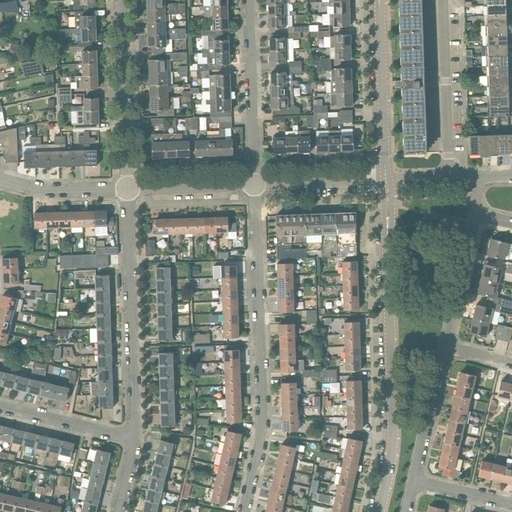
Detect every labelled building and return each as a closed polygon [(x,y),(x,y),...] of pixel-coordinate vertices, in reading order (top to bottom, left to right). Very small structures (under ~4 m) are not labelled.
[(80,10),(80,5),(95,5),(94,0),(72,0),(73,10),(80,10)] [(146,0),(147,10),(185,9),(185,4),(177,4),(165,4),(164,0),(146,0)] [(426,154),(424,87),(421,0),(398,0),(401,81),(402,81),(403,88),(402,88),(404,154),(426,154)] [(1,5),(3,13),(19,15),(16,1),(1,5)] [(333,15),(349,14),(349,2),(329,2),(321,3),(322,7),(329,7),(333,7),(333,15)] [(269,17),(284,17),(284,4),(269,5),(269,17)] [(211,19),(228,19),(227,6),(211,7),(199,7),(199,11),(204,11),(204,19),(211,19)] [(486,16),(506,16),(506,6),(486,7),(486,16)] [(148,23),(166,22),(165,15),(177,15),(177,14),(185,14),(185,9),(147,10),(148,23)] [(74,30),(96,29),(95,17),(90,17),(90,12),(74,12),(74,17),(74,23),(74,30)] [(333,15),(334,27),(349,27),(349,14),(333,15)] [(487,27),(506,26),(506,16),(486,16),(487,27)] [(269,29),(285,29),(284,17),(269,17),(269,29)] [(207,36),(223,36),(222,31),(228,30),(228,19),(211,19),(212,30),(206,30),(201,30),(202,36),(207,36)] [(148,36),(186,34),(186,29),(166,30),(166,22),(148,23),(148,36)] [(487,37),(507,36),(506,26),(487,27),(487,37)] [(78,47),(79,47),(92,47),(92,42),(96,42),(96,29),(74,30),(65,30),(58,30),(58,37),(71,37),(71,34),(75,34),(75,35),(81,35),(81,42),(78,42),(78,47)] [(161,54),(166,54),(166,48),(167,48),(166,40),(186,39),(186,34),(148,36),(149,48),(153,48),(154,54),(161,54)] [(334,48),(350,48),(350,35),(334,36),(334,37),(330,37),(330,48),(334,48)] [(214,54),(229,53),(228,40),(223,41),(223,36),(207,36),(208,41),(207,41),(207,50),(202,50),(202,54),(209,54),(214,54)] [(487,46),(507,46),(507,36),(487,37),(487,46)] [(270,51),(285,51),(285,39),(270,39),(270,51)] [(488,57),(507,56),(507,46),(487,46),(488,57)] [(334,48),(335,61),(350,60),(350,48),(334,48)] [(96,51),(81,52),(82,65),(97,64),(96,51)] [(270,64),(286,63),(285,51),(270,51),(270,64)] [(209,64),(209,66),(221,65),(229,65),(229,53),(214,54),(209,54),(202,54),(203,58),(207,58),(207,64),(209,64)] [(167,66),(167,61),(166,61),(166,54),(161,54),(154,54),(154,60),(149,60),(149,73),(167,72),(170,72),(170,66),(167,66)] [(488,67),(507,66),(507,56),(488,57),(488,67)] [(41,63),(29,62),(21,63),(24,78),(44,74),(41,63)] [(82,77),(97,76),(97,64),(82,65),(76,65),(77,69),(82,69),(82,77)] [(488,77),(508,76),(507,66),(488,67),(488,77)] [(331,82),(352,81),(351,69),(335,69),(335,70),(331,70),(331,71),(331,82)] [(150,86),(168,85),(167,72),(149,73),(150,86)] [(271,86),(286,85),(286,73),(271,74),(271,86)] [(46,85),(53,84),(53,75),(44,76),(46,85)] [(215,88),(230,87),(230,75),(215,75),(209,75),(209,79),(209,88),(215,88)] [(76,83),(76,89),(98,89),(97,76),(82,77),(70,77),(70,83),(76,83)] [(489,87),(508,86),(508,76),(488,77),(489,87)] [(332,94),(352,94),(352,81),(331,82),(332,94)] [(150,98),(168,98),(168,85),(150,86),(150,98)] [(272,98),(287,98),(286,85),(271,86),(272,98)] [(489,97),(508,96),(508,86),(489,87),(489,97)] [(210,100),(231,100),(230,87),(215,88),(209,88),(203,88),(204,92),(210,92),(210,100)] [(58,96),(71,96),(71,88),(58,89),(58,96)] [(336,106),(353,106),(352,94),(332,94),(331,94),(332,106),(336,106)] [(63,104),(72,103),(71,96),(58,96),(59,104),(63,104)] [(489,107),(509,106),(508,96),(489,97),(489,107)] [(157,117),(174,117),(173,97),(168,98),(150,98),(151,111),(157,111),(157,117)] [(272,115),(290,115),(290,109),(287,110),(287,98),(272,98),(272,115)] [(77,112),(98,111),(98,99),(83,99),(83,107),(77,107),(78,108),(71,108),(72,112),(77,112)] [(211,117),(231,116),(231,100),(210,100),(205,100),(206,105),(210,105),(211,117)] [(509,106),(489,107),(490,117),(509,116),(509,106)] [(98,111),(77,112),(78,124),(72,124),(72,130),(91,129),(98,129),(98,111)] [(17,128),(17,141),(25,140),(24,127),(17,128)] [(0,144),(1,145),(6,163),(18,163),(17,141),(17,128),(7,131),(0,132),(0,144)] [(226,141),(225,129),(219,129),(219,135),(220,156),(233,155),(232,140),(226,141)] [(329,152),(341,151),(341,137),(340,131),(328,131),(328,137),(329,152)] [(298,137),(298,153),(310,152),(310,132),(298,132),(298,137)] [(165,158),(177,157),(176,134),(164,135),(165,158)] [(176,134),(177,157),(190,157),(189,141),(182,142),(182,134),(176,134)] [(152,158),(165,158),(164,135),(151,136),(152,158)] [(208,156),(220,156),(219,135),(207,135),(207,141),(208,156)] [(490,155),(500,155),(499,135),(489,136),(490,155)] [(500,155),(510,154),(509,135),(499,135),(500,155)] [(273,153),(285,153),(285,138),(285,136),(273,137),(273,153)] [(341,137),(341,151),(353,151),(353,136),(341,137)] [(469,156),(480,155),(479,136),(469,136),(469,156)] [(480,155),(490,155),(489,136),(479,136),(480,155)] [(285,153),(298,153),(298,137),(285,138),(285,153)] [(329,152),(328,137),(316,137),(317,152),(329,152)] [(195,157),(208,156),(207,141),(195,141),(195,157)] [(35,152),(35,146),(30,146),(23,146),(24,153),(23,153),(24,169),(36,168),(35,152)] [(84,167),(84,150),(72,151),(73,167),(84,167)] [(97,166),(97,150),(84,150),(84,167),(97,166)] [(61,167),(60,151),(55,152),(48,152),(48,168),(61,167)] [(61,167),(73,167),(72,151),(60,151),(61,167)] [(48,152),(41,152),(35,152),(36,168),(48,168),(48,152)] [(71,228),(82,227),(81,212),(70,213),(71,228)] [(82,227),(95,227),(94,212),(81,212),(82,227)] [(94,212),(95,227),(114,226),(113,218),(107,218),(106,212),(94,212)] [(34,229),(47,228),(46,213),(34,214),(34,229)] [(47,228),(59,228),(58,213),(46,213),(47,228)] [(59,228),(71,228),(70,213),(58,213),(59,228)] [(357,257),(357,256),(356,233),(355,213),(336,214),(337,252),(337,257),(357,257)] [(330,252),(337,252),(336,214),(321,215),(322,251),(322,258),(330,258),(330,252)] [(277,245),(306,244),(305,215),(276,216),(277,245)] [(306,252),(322,251),(321,215),(305,215),(306,244),(306,249),(306,252)] [(192,234),(204,233),(204,218),(192,219),(192,234)] [(204,233),(216,233),(216,218),(204,218),(204,233)] [(216,218),(216,233),(228,233),(228,218),(216,218)] [(168,235),(180,234),(180,219),(168,220),(168,235)] [(180,234),(192,234),(192,219),(180,219),(180,234)] [(156,235),(168,235),(168,220),(155,220),(156,235)] [(495,258),(505,260),(509,244),(499,242),(500,242),(491,240),(488,256),(495,257),(495,258)] [(306,258),(306,252),(306,249),(277,250),(277,259),(306,258)] [(84,255),(71,256),(72,269),(84,268),(84,255)] [(95,255),(84,255),(84,268),(96,268),(95,256),(95,255)] [(71,256),(59,256),(60,269),(72,269),(71,256)] [(96,268),(107,268),(107,256),(95,256),(96,268)] [(3,271),(18,270),(17,258),(2,259),(3,271)] [(342,274),(357,274),(357,262),(342,262),(342,274)] [(277,277),(293,276),(293,264),(277,264),(277,277)] [(221,278),(236,278),(236,266),(221,266),(221,278)] [(482,280),(499,284),(502,269),(485,266),(482,280)] [(156,280),(170,280),(170,267),(156,268),(156,280)] [(4,283),(19,283),(18,270),(3,271),(4,283)] [(94,276),(95,276),(95,271),(74,272),(74,279),(86,279),(86,277),(94,276)] [(342,287),(358,286),(357,274),(342,274),(342,287)] [(108,276),(95,276),(94,276),(95,290),(109,289),(108,276)] [(278,288),(293,288),(293,276),(277,277),(278,288)] [(222,290),(237,290),(236,278),(221,278),(222,290)] [(157,293),(171,292),(170,280),(156,280),(157,293)] [(478,294),(496,298),(498,289),(497,289),(499,284),(482,280),(478,294)] [(343,298),(358,298),(358,286),(342,287),(343,298)] [(278,300),(294,300),(293,288),(278,288),(278,300)] [(95,303),(109,302),(109,289),(95,290),(95,303)] [(222,302),(237,302),(237,290),(222,290),(222,302)] [(0,305),(0,307),(14,311),(20,313),(23,299),(36,301),(36,298),(42,299),(43,293),(40,292),(24,291),(17,291),(17,299),(3,296),(0,305)] [(157,305),(171,305),(171,292),(157,293),(157,305)] [(343,298),(343,311),(358,310),(358,298),(343,298)] [(498,305),(511,308),(511,305),(511,301),(499,298),(498,305)] [(279,313),(294,312),(294,300),(278,300),(279,313)] [(96,316),(110,315),(109,302),(95,303),(96,316)] [(222,314),(238,314),(237,302),(222,302),(222,314)] [(158,317),(171,317),(171,305),(157,305),(158,317)] [(496,312),(511,316),(511,307),(511,308),(498,305),(496,312)] [(472,320),(489,324),(493,309),(476,306),(472,320)] [(0,319),(12,323),(14,311),(0,307),(0,319)] [(223,326),(238,326),(238,314),(222,314),(223,326)] [(96,329),(110,329),(110,315),(96,316),(96,322),(96,329)] [(158,329),(172,329),(171,317),(158,317),(158,329)] [(0,332),(9,334),(12,323),(0,319),(0,332)] [(489,324),(472,320),(469,334),(486,338),(489,324)] [(344,335),(359,335),(359,322),(343,323),(344,335)] [(280,337),(295,337),(294,324),(279,325),(280,337)] [(495,339),(509,343),(511,331),(511,328),(498,325),(495,339)] [(223,326),(223,339),(238,338),(238,326),(223,326)] [(97,343),(111,342),(110,329),(96,329),(96,337),(97,343)] [(158,342),(172,341),(172,329),(158,329),(158,342)] [(0,344),(6,346),(9,334),(0,332),(0,344)] [(193,344),(210,344),(210,335),(193,335),(193,344)] [(344,347),(360,346),(359,335),(344,335),(344,347)] [(280,349),(295,349),(295,337),(280,337),(280,349)] [(97,356),(111,356),(111,342),(97,343),(97,356)] [(345,359),(360,359),(360,346),(344,347),(345,359)] [(280,361),(296,361),(295,349),(280,349),(280,361)] [(224,363),(239,362),(239,350),(224,351),(224,363)] [(159,366),(173,366),(173,353),(159,353),(159,366)] [(98,369),(111,369),(111,356),(97,356),(98,369)] [(345,359),(345,371),(360,371),(360,359),(345,359)] [(319,370),(305,371),(305,360),(296,361),(280,361),(281,373),(302,373),(302,378),(319,377),(319,370)] [(224,375),(240,374),(239,362),(224,363),(224,375)] [(160,378),(174,378),(173,366),(159,366),(160,378)] [(94,382),(112,382),(111,369),(98,369),(98,376),(93,376),(94,382)] [(68,384),(75,385),(77,374),(76,372),(71,371),(68,384)] [(2,386),(14,389),(17,376),(5,373),(2,386)] [(457,385),(473,388),(475,376),(460,373),(457,385)] [(225,387),(240,386),(240,374),(224,375),(225,387)] [(14,389),(27,393),(30,380),(17,376),(14,389)] [(160,391),(174,390),(174,378),(160,378),(160,391)] [(27,393),(40,396),(43,383),(30,380),(27,393)] [(346,394),(361,393),(361,381),(345,381),(346,394)] [(91,396),(99,396),(112,395),(112,382),(94,382),(91,382),(91,396)] [(497,398),(509,400),(511,387),(511,384),(501,382),(497,398)] [(40,396),(53,399),(56,386),(43,383),(40,396)] [(281,395),(297,395),(296,383),(281,383),(281,395)] [(455,397),(470,400),(473,388),(457,385),(455,397)] [(56,386),(53,399),(66,402),(69,389),(56,386)] [(225,399),(240,398),(240,386),(225,387),(225,399)] [(160,402),(174,402),(174,390),(160,391),(160,402)] [(346,406),(361,405),(361,393),(346,394),(346,406)] [(112,395),(99,396),(99,409),(113,409),(112,395)] [(282,408),(297,407),(297,395),(281,395),(282,408)] [(452,408),(467,412),(470,400),(455,397),(452,408)] [(226,411),(241,410),(240,398),(225,399),(226,411)] [(161,415),(175,415),(174,402),(160,402),(161,415)] [(346,417),(362,417),(361,405),(346,406),(346,417)] [(282,420),(298,419),(297,407),(282,408),(282,420)] [(449,420),(464,423),(467,412),(452,408),(449,420)] [(226,411),(226,423),(241,423),(241,410),(226,411)] [(161,427),(175,427),(175,415),(161,415),(161,427)] [(346,417),(347,430),(362,429),(362,417),(346,417)] [(283,432),(298,431),(298,419),(282,420),(283,432)] [(446,432),(462,436),(464,423),(449,420),(446,432)] [(0,437),(0,440),(11,443),(14,430),(3,427),(0,437)] [(11,443),(23,446),(26,433),(14,430),(11,443)] [(224,443),(239,447),(241,434),(227,431),(224,443)] [(444,444),(459,447),(462,436),(446,432),(444,444)] [(23,446),(35,449),(38,436),(26,433),(23,446)] [(35,449),(47,452),(50,439),(38,436),(35,449)] [(345,450),(360,454),(362,441),(347,438),(345,450)] [(47,452),(59,454),(62,441),(50,439),(47,452)] [(62,441),(59,454),(71,457),(74,444),(62,441)] [(157,453),(170,456),(173,444),(160,441),(157,453)] [(221,455),(236,458),(239,447),(224,443),(221,455)] [(441,455),(456,459),(459,447),(444,444),(441,455)] [(278,457),(294,460),(296,448),(281,445),(278,457)] [(84,461),(86,457),(87,451),(81,450),(78,459),(84,461)] [(94,463),(107,466),(110,453),(97,450),(94,463)] [(342,462),(357,465),(360,454),(345,450),(342,462)] [(316,457),(337,461),(338,456),(317,452),(316,457)] [(154,465),(167,468),(170,456),(157,453),(154,465)] [(218,467),(233,470),(236,458),(221,455),(218,467)] [(457,471),(454,470),(456,459),(441,455),(438,467),(445,469),(444,476),(455,479),(457,471)] [(276,469),(291,472),(294,460),(278,457),(276,469)] [(478,477),(490,479),(494,464),(482,461),(478,477)] [(340,474),(355,477),(357,465),(342,462),(340,474)] [(91,476),(104,479),(107,466),(94,463),(91,476)] [(490,479),(502,482),(506,467),(494,464),(490,479)] [(151,477),(164,480),(167,468),(154,465),(151,477)] [(216,478),(231,481),(233,470),(218,467),(216,478)] [(502,482),(511,484),(511,468),(506,467),(502,482)] [(273,481),(288,484),(291,472),(276,469),(273,481)] [(337,486),(352,489),(355,477),(340,474),(337,486)] [(88,489),(101,492),(104,479),(91,476),(88,489)] [(148,489),(161,493),(164,480),(151,477),(148,489)] [(213,490),(228,493),(231,481),(216,478),(213,490)] [(270,492),(285,496),(288,484),(273,481),(270,492)] [(335,497),(350,501),(352,489),(337,486),(335,497)] [(2,510),(8,511),(13,511),(19,490),(14,489),(12,496),(5,494),(2,510)] [(84,502),(97,505),(101,492),(88,489),(84,502)] [(145,501),(158,504),(161,493),(148,489),(145,501)] [(24,511),(28,500),(23,498),(24,491),(23,491),(19,490),(13,511),(24,511)] [(213,490),(210,502),(225,505),(228,493),(213,490)] [(268,504),(283,507),(285,496),(270,492),(268,504)] [(24,511),(36,511),(39,502),(40,496),(36,494),(34,501),(28,500),(24,511)] [(332,509),(344,511),(347,511),(350,501),(335,497),(332,509)] [(60,511),(62,508),(63,500),(58,499),(57,506),(50,505),(48,511),(60,511)] [(142,511),(156,511),(158,504),(145,501),(142,511)] [(48,511),(50,505),(45,503),(39,502),(36,511),(48,511)] [(81,511),(95,511),(97,505),(84,502),(81,511)]
